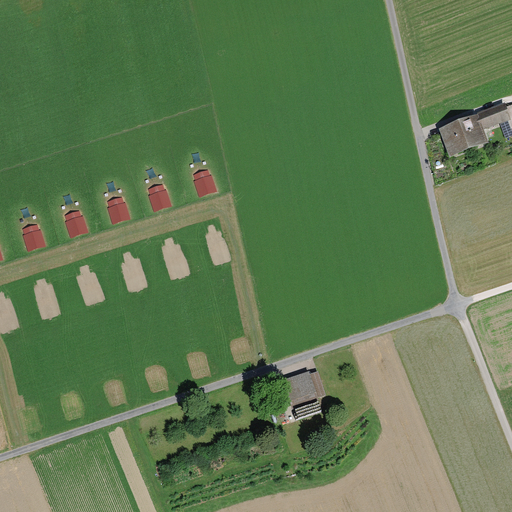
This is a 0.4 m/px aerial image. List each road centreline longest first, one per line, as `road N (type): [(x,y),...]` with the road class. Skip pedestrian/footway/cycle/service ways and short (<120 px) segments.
road 1 (residential): [(455,304),(0,456)]
road 2 (track): [(511,443),(455,304),(387,0)]
